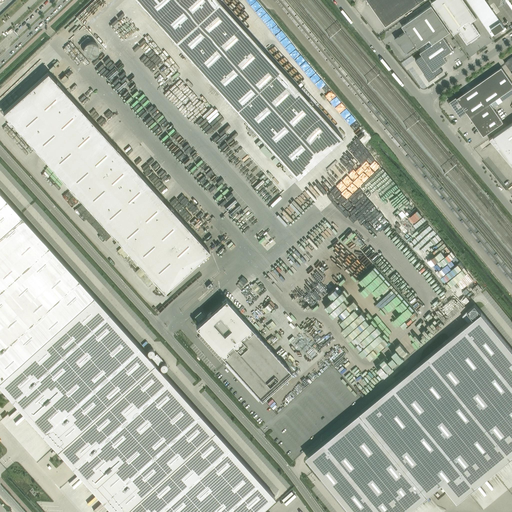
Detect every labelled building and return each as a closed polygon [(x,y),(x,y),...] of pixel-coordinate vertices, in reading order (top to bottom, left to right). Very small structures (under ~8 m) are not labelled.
[(137,0),(298,177),(343,137),(218,0),(137,0)] [(367,0),(368,0),(386,26),(422,0),(367,0)] [(477,37),(477,36),(480,33),(473,23),(472,21),(477,18),(464,0),(434,0),(431,2),(454,34),(459,30),(460,32),(467,43),(471,40),(471,41),(477,37)] [(430,39),(433,43),(443,36),(450,31),(431,5),(402,25),(406,31),(399,35),(395,38),(399,43),(399,44),(399,43),(406,53),(416,46),(417,48),(430,39)] [(492,9),(480,18),(489,31),(492,35),(505,27),(502,22),(492,9)] [(443,36),(433,43),(420,52),(422,54),(415,59),(425,72),(428,76),(428,77),(429,78),(430,78),(431,78),(432,77),(434,76),(434,77),(437,75),(436,74),(443,70),(440,65),(447,60),(444,56),(453,50),(443,36)] [(456,109),(460,116),(467,111),(483,135),(503,121),(490,103),(511,87),(511,81),(501,67),(457,97),(456,96),(449,101),(453,106),(454,106),(456,109)] [(209,250),(48,72),(3,112),(165,291),(209,250)] [(511,122),(493,136),(496,140),(501,147),(499,148),(502,152),(503,151),(505,155),(508,159),(509,159),(508,159),(509,158),(511,162),(511,122)] [(0,190),(0,385),(114,511),(257,511),(275,496),(258,477),(225,441),(94,295),(0,190)] [(383,212),(374,220),(378,225),(387,217),(383,212)] [(390,233),(397,227),(389,217),(383,222),(387,227),(385,228),(390,233)] [(406,248),(408,254),(410,253),(408,250),(410,249),(411,251),(416,249),(414,244),(406,248)] [(366,264),(378,254),(374,249),(360,260),(363,263),(365,262),(366,264)] [(406,290),(384,310),(389,315),(386,317),(392,324),(394,323),(397,326),(420,306),(415,301),(409,306),(404,301),(421,286),(417,281),(415,282),(410,277),(401,285),(406,290)] [(449,285),(439,293),(442,296),(451,288),(449,285)] [(355,333),(370,324),(362,311),(361,305),(352,310),(349,305),(348,306),(354,297),(352,293),(346,296),(342,293),(334,298),(330,294),(328,297),(322,288),(315,299),(316,302),(326,301),(324,303),(326,305),(331,302),(336,305),(339,303),(340,308),(343,308),(345,304),(345,305),(336,318),(342,327),(349,323),(346,327),(355,333)] [(292,371),(226,298),(200,322),(196,325),(201,331),(262,398),(292,371)] [(419,307),(424,313),(429,309),(423,303),(419,307)] [(394,383),(359,412),(427,495),(442,482),(457,500),(511,455),(511,348),(476,305),(471,308),(463,316),(468,323),(394,383)] [(447,310),(443,314),(447,319),(451,315),(447,310)] [(362,365),(393,340),(388,335),(386,336),(373,321),(346,344),(350,349),(358,343),(362,348),(369,342),(370,344),(377,339),(375,337),(378,334),(383,340),(358,360),(362,365)] [(408,348),(397,357),(402,362),(428,340),(423,334),(417,339),(412,343),(409,340),(405,344),(408,348)] [(157,353),(152,358),(158,365),(163,360),(157,353)] [(359,412),(306,456),(317,468),(352,511),(405,511),(427,495),(424,491),(359,412)]
